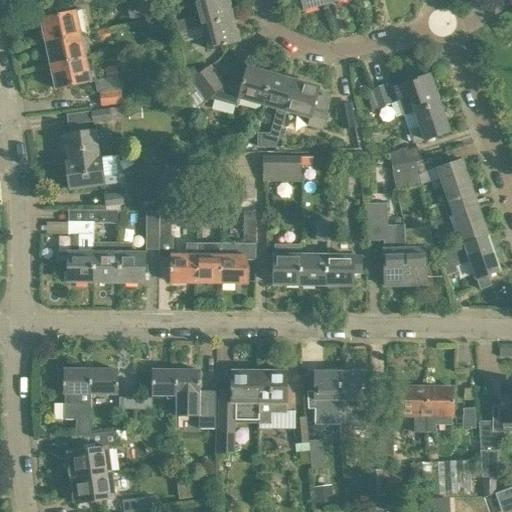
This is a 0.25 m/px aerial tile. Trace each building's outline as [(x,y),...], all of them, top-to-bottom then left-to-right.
[(154,0),(150,0),(126,5),(130,21),(158,16),(154,0)] [(200,14),(174,21),(177,31),(202,24),(203,26),(233,18),(227,0),(204,0),(197,2),(200,14)] [(327,4),(325,0),(300,0),(304,11),(327,4)] [(106,16),(104,6),(92,9),(94,19),(106,16)] [(41,19),(46,42),(81,35),(78,24),(84,23),(81,11),(41,19)] [(233,18),(203,26),(209,50),(239,42),(233,18)] [(109,29),(97,32),(99,42),(111,39),(109,29)] [(46,42),(51,66),(85,58),(83,45),(88,44),(86,34),(81,35),(46,42)] [(55,90),(95,81),(92,69),(88,70),(85,58),(51,66),(55,90)] [(104,69),(106,79),(119,76),(117,66),(104,69)] [(211,66),(191,81),(198,90),(218,75),(211,66)] [(218,75),(198,90),(206,100),(210,97),(212,100),(237,106),(239,98),(263,105),(271,75),(247,68),(245,77),(239,75),(227,86),(218,75)] [(258,133),(258,148),(276,147),(286,111),(295,82),(271,75),(263,105),(277,109),(270,133),(258,133)] [(97,93),(99,92),(121,90),(119,76),(106,79),(95,81),(97,93)] [(429,76),(393,88),(403,117),(414,113),(439,104),(438,101),(439,98),(437,92),(434,91),(429,76)] [(187,99),(198,90),(191,81),(180,90),(187,99)] [(295,82),(286,111),(310,118),(308,126),(322,130),(327,112),(313,108),(319,88),(295,82)] [(384,86),(366,92),(373,111),(391,104),(384,86)] [(121,90),(99,92),(101,106),(122,104),(121,90)] [(338,104),(343,127),(354,125),(350,102),(338,104)] [(439,104),(414,113),(419,127),(408,131),(413,144),(424,140),(424,141),(449,132),(439,104)] [(109,110),(91,112),(93,123),(110,121),(123,119),(121,108),(109,110)] [(140,111),(128,111),(129,120),(141,120),(140,111)] [(66,152),(67,162),(101,158),(98,133),(59,138),(61,153),(66,152)] [(408,147),(391,153),(393,167),(417,162),(423,161),(418,147),(410,150),(408,147)] [(223,152),(199,155),(201,167),(225,164),(223,152)] [(267,159),(302,160),(302,153),(267,152),(267,159)] [(423,161),(417,162),(420,177),(439,170),(450,204),(474,196),(462,161),(449,165),(445,153),(423,161)] [(67,162),(65,162),(69,190),(118,184),(115,159),(101,160),(101,158),(67,162)] [(417,162),(393,167),(397,190),(422,186),(420,177),(417,162)] [(225,164),(201,167),(203,179),(226,176),(225,164)] [(263,182),(300,183),(300,165),(263,165),(263,182)] [(226,176),(203,179),(204,191),(228,187),(226,176)] [(228,187),(204,191),(206,202),(229,199),(228,187)] [(105,196),(107,207),(124,205),(123,194),(105,196)] [(487,236),(474,196),(450,204),(453,211),(454,214),(464,244),(487,236)] [(229,199),(206,202),(207,214),(211,213),(221,212),(231,211),(229,199)] [(404,232),(403,226),(386,226),(386,204),(364,204),(365,242),(383,241),(385,286),(405,286),(405,238),(404,232)] [(449,213),(447,205),(428,212),(431,222),(450,215),(449,213)] [(68,211),(68,222),(120,223),(121,212),(68,211)] [(221,212),(211,213),(212,225),(222,225),(221,212)] [(222,256),(221,284),(246,284),(246,261),(255,261),(256,213),(244,212),(243,245),(222,244),(222,256)] [(158,237),(158,213),(146,213),(145,250),(158,250),(158,237)] [(171,213),(158,213),(158,237),(171,237),(171,213)] [(93,283),(93,243),(93,223),(68,222),(68,235),(80,235),(80,253),(68,253),(67,282),(93,283)] [(316,222),(316,241),(326,242),(326,222),(316,222)] [(417,231),(404,232),(405,238),(405,286),(426,285),(425,248),(433,248),(427,227),(417,231)] [(487,236),(464,244),(439,253),(447,276),(458,272),(457,266),(470,262),(476,279),(488,275),(499,271),(487,236)] [(93,283),(119,283),(119,243),(93,243),(93,283)] [(119,243),(119,283),(144,283),(144,254),(131,254),(131,243),(119,243)] [(265,257),(265,273),(274,273),(274,285),(300,285),(300,257),(300,244),(275,243),(274,257),(265,257)] [(171,283),(196,284),(197,244),(186,244),(186,256),(171,256),(171,283)] [(196,284),(221,284),(222,256),(222,244),(197,244),(196,284)] [(300,257),(300,285),(326,285),(326,258),(300,257)] [(326,258),(326,285),(352,286),(352,274),(361,274),(361,258),(326,258)] [(488,275),(476,279),(480,290),(492,286),(488,275)] [(64,395),(64,420),(77,420),(77,435),(90,433),(90,395),(91,370),(64,370),(64,395)] [(116,370),(91,370),(90,395),(116,395),(116,370)] [(151,396),(175,396),(175,371),(152,371),(151,396)] [(200,371),(176,371),(175,416),(199,416),(198,430),(215,429),(215,419),(215,392),(200,391),(200,371)] [(218,390),(217,432),(231,432),(231,414),(258,415),(259,372),(231,372),(231,390),(218,390)] [(258,415),(258,424),(273,424),(273,413),(286,413),(286,372),(259,372),(258,415)] [(314,425),(339,426),(340,372),(315,372),(315,392),(307,392),(308,410),(314,410),(314,425)] [(340,372),(339,426),(340,440),(354,439),(354,423),(361,418),(364,418),(364,372),(340,372)] [(417,433),(427,434),(426,426),(427,388),(400,388),(400,416),(417,416),(417,433)] [(426,426),(427,434),(437,434),(437,427),(453,428),(453,417),(453,389),(427,388),(426,426)] [(480,422),(479,452),(492,453),(493,432),(511,431),(511,389),(502,389),(502,406),(494,406),(493,422),(480,422)] [(134,409),(135,400),(120,399),(119,409),(134,409)] [(151,400),(135,400),(134,409),(151,409),(151,400)] [(474,409),(463,410),(464,432),(475,432),(474,409)] [(305,418),(293,420),(296,444),(308,443),(305,418)] [(381,456),(393,456),(393,428),(380,428),(381,456)] [(94,449),(68,453),(71,478),(110,473),(106,448),(117,447),(115,430),(91,433),(94,449)] [(323,441),(308,443),(311,470),(326,468),(323,441)] [(483,476),(496,476),(497,453),(492,453),(479,452),(481,476),(483,476)] [(448,474),(449,492),(470,490),(469,485),(461,485),(460,469),(469,468),(469,458),(433,462),(434,475),(448,474)] [(381,469),(368,469),(370,497),(372,497),(372,501),(382,501),(381,469)] [(110,473),(71,478),(75,504),(103,500),(113,499),(110,473)] [(496,476),(483,476),(482,495),(495,491),(496,476)] [(400,477),(384,478),(384,490),(401,489),(400,477)] [(329,486),(314,488),(316,507),(331,506),(329,486)] [(121,499),(123,511),(127,511),(155,508),(153,494),(121,499)] [(447,511),(447,501),(432,501),(431,511),(447,511)]
